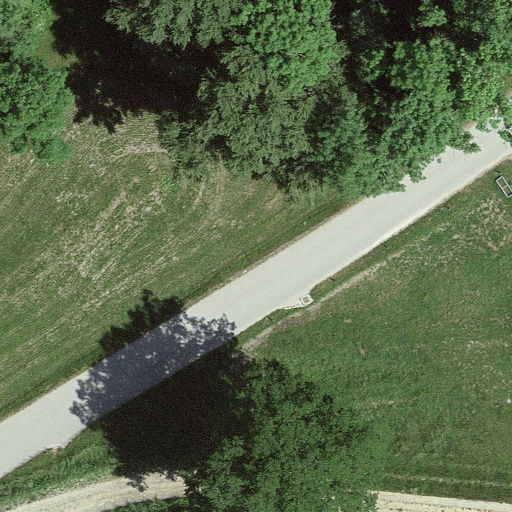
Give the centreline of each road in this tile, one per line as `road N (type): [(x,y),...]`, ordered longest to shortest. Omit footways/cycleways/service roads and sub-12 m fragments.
road 1 (track): [(511,126),(0,456)]
road 2 (track): [(463,511),(237,482),(131,487),(45,511)]
